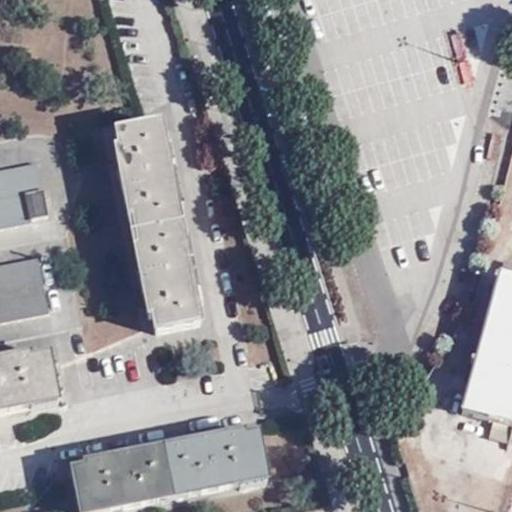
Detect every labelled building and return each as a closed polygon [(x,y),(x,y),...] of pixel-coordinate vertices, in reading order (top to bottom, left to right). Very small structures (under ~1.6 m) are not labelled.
[(153,321),(158,342),(201,333),(159,131),(119,138),(122,156),(115,157),(128,223),(134,223),(140,256),(134,256),(147,323),(153,321)] [(49,221),(40,169),(0,175),(0,234),(33,230),(32,224),(49,221)] [(511,263),(502,261),(463,404),(511,416),(511,263)] [(0,327),(48,319),(38,263),(0,269),(0,327)] [(52,401),(45,359),(0,367),(0,414),(24,410),(23,406),(52,401)] [(183,444),(185,452),(140,459),(138,450),(103,456),(104,461),(81,463),(82,471),(69,472),(75,511),(101,511),(264,486),(257,441),(242,444),(240,439),(218,442),(217,438),(183,444)]
